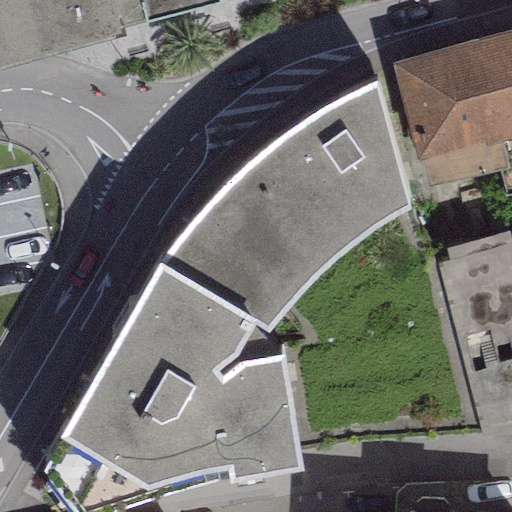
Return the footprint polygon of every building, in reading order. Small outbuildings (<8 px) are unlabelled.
[(0,0),(0,77),(126,44),(124,35),(113,0),(0,0)] [(113,0),(124,35),(262,0),(113,0)] [(511,11),(392,43),(416,139),(422,137),(427,166),(499,147),(508,182),(511,180),(511,11)] [(185,188),(167,213),(271,282),(281,271),(315,236),(345,211),(375,189),(410,171),(378,43),(355,55),(331,66),(311,79),(284,96),(254,121),(220,150),(185,188)] [(271,282),(167,213),(159,209),(39,424),(76,467),(161,441),(208,428),(262,415),(302,409),(283,298),(271,282)] [(509,213),(446,229),(450,242),(436,246),(482,418),(511,419),(511,222),(509,213)] [(462,483),(400,480),(399,499),(332,495),(331,511),(511,511),(511,494),(462,492),(462,483)]
